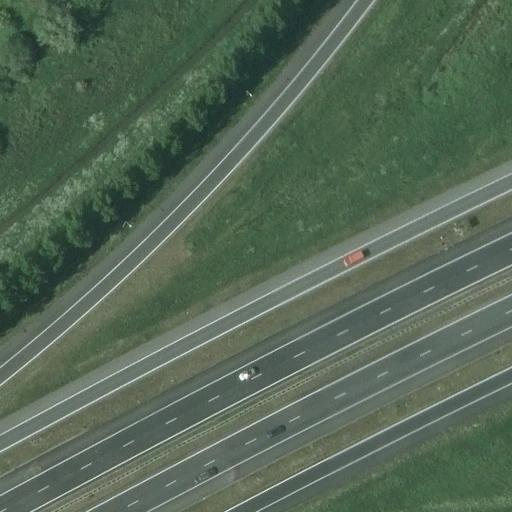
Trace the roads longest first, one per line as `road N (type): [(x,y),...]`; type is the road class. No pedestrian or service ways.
road 1 (motorway): [(511,183),(0,445)]
road 2 (motorway): [(511,250),(5,511)]
road 3 (motorway): [(366,0),(203,192),(0,377)]
road 4 (motorway): [(121,511),(511,312)]
road 5 (motorway): [(249,511),(511,381)]
